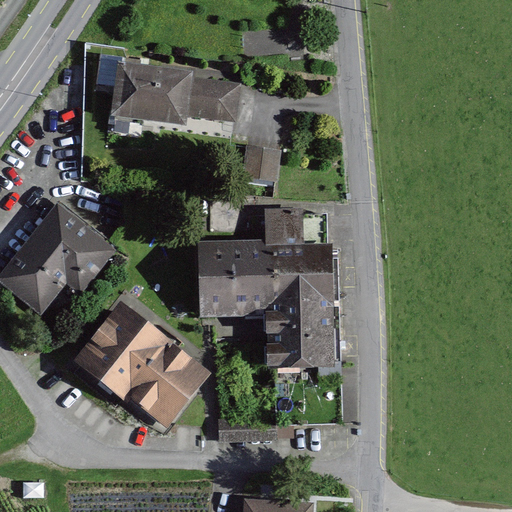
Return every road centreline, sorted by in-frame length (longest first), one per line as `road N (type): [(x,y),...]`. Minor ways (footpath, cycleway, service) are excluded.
road 1 (unclassified): [(345,0),(369,279),(372,472)]
road 2 (unclassified): [(0,361),(66,441),(103,451),(372,472)]
road 3 (unclassified): [(372,498),(501,511)]
